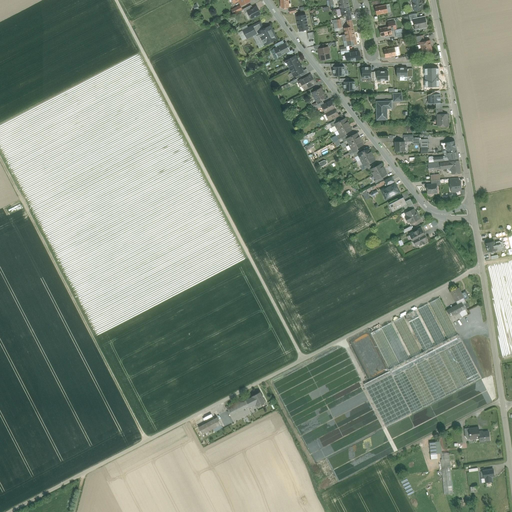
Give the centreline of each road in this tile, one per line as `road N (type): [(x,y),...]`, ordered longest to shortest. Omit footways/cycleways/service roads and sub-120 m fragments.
road 1 (track): [(7,511),(482,266)]
road 2 (track): [(305,358),(118,0)]
road 3 (track): [(146,440),(0,155)]
road 4 (residential): [(475,207),(450,215),(428,209),(267,0)]
road 5 (residential): [(475,207),(511,460)]
road 6 (residential): [(432,0),(475,207)]
road 7 (residential): [(355,0),(367,56),(376,59),(368,0)]
